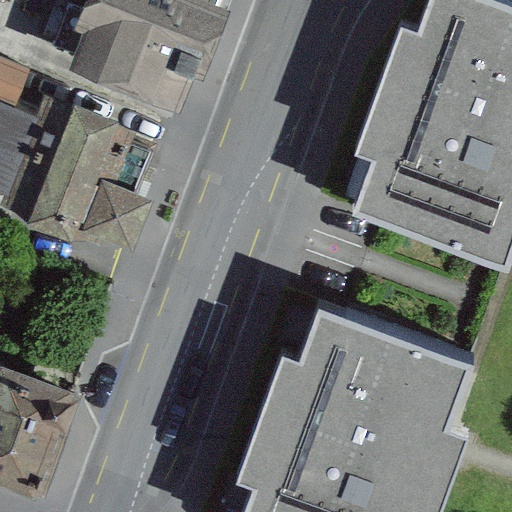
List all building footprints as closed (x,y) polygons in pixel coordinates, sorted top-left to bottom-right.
[(215,10),(186,0),(69,0),(43,76),(176,122),(215,10)] [(511,0),(406,0),(336,194),(506,256),(511,239),(511,0)] [(24,75),(0,66),(0,114),(8,118),(24,75)] [(164,142),(41,101),(2,217),(124,258),(164,142)] [(8,118),(0,114),(0,166),(19,122),(8,118)] [(295,287),(213,511),(414,511),(434,460),(473,351),(295,287)] [(69,396),(0,375),(0,490),(38,501),(69,396)]
